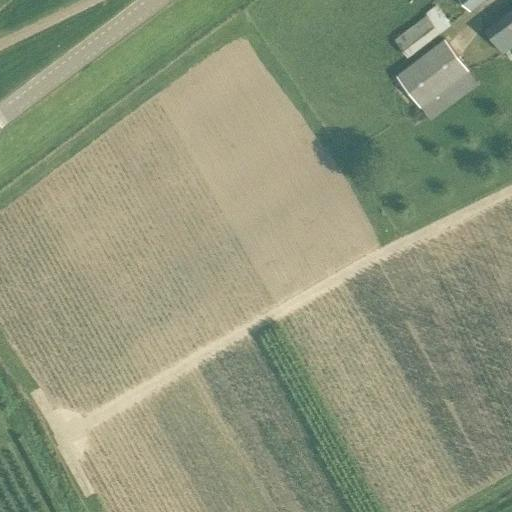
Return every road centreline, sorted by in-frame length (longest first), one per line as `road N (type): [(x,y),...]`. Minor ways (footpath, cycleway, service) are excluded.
road 1 (track): [(57,433),(511,187)]
road 2 (tertiary): [(0,118),(154,0)]
